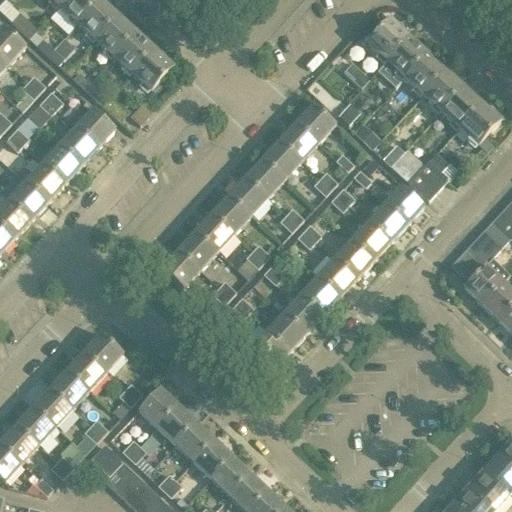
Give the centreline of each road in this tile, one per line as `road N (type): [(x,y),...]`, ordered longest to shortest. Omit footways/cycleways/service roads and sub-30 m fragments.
road 1 (residential): [(97,288),(262,110)]
road 2 (residential): [(219,72),(57,251)]
road 3 (residential): [(257,434),(97,288)]
road 4 (residential): [(257,434),(401,282)]
road 5 (residential): [(401,282),(511,163)]
road 6 (residential): [(403,511),(511,393)]
road 7 (residential): [(511,390),(401,282)]
road 8 (residential): [(262,110),(363,0)]
road 9 (residential): [(0,393),(97,288)]
road 10 (residential): [(511,87),(419,0)]
